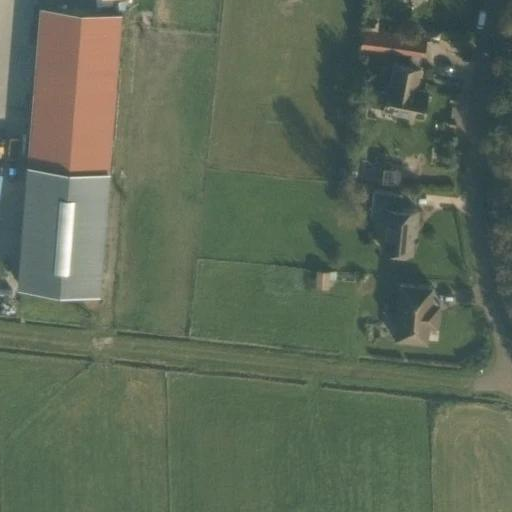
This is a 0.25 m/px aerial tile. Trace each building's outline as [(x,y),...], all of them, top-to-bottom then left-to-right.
[(27,164),(18,284),(98,291),(108,171),(120,10),(40,4),(27,164)] [(365,10),(364,17),(375,18),(376,11),(365,10)] [(364,17),(363,27),(377,29),(378,19),(375,18),(364,17)] [(363,29),(360,45),(369,46),(371,30),(363,29)] [(383,32),(380,47),(403,51),(406,35),(387,32),(383,32)] [(382,109),(421,117),(427,89),(416,87),(419,67),(393,63),(390,82),(387,82),(382,109)] [(383,167),(382,180),(399,182),(400,169),(383,167)] [(416,226),(418,210),(400,208),(401,192),(372,189),(370,213),(385,215),(381,249),(411,252),(414,226),(416,226)] [(316,270),(313,287),(328,288),(330,272),(316,270)] [(431,286),(400,283),(394,339),(426,342),(428,325),(437,326),(439,304),(430,303),(431,286)]
